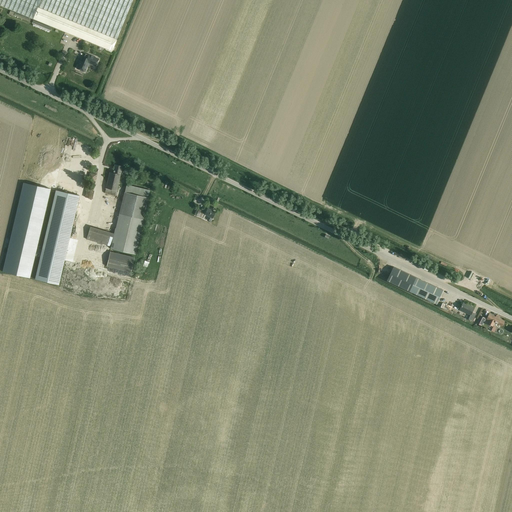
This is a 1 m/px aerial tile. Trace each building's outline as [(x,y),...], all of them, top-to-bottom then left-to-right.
[(0,0),(0,5),(33,19),(40,0),(0,0)] [(40,0),(33,19),(100,47),(104,49),(112,52),(133,0),(40,0)] [(15,13),(13,17),(16,18),(17,18),(29,23),(31,19),(15,13)] [(33,20),(32,23),(50,31),(51,28),(33,20)] [(95,66),(98,59),(85,54),(84,58),(82,57),(77,69),(81,71),(80,71),(81,71),(83,72),(84,72),(85,72),(88,63),(95,66)] [(109,172),(105,194),(115,196),(118,183),(122,167),(115,165),(114,167),(113,173),(109,172)] [(23,183),(3,272),(30,278),(35,254),(37,248),(50,189),(23,183)] [(87,189),(85,197),(92,199),(94,191),(93,191),(88,190),(87,189)] [(59,286),(65,257),(70,238),(80,196),(56,191),(42,250),(40,255),(35,280),(59,286)] [(135,254),(146,203),(148,198),(124,192),(123,198),(111,249),(135,254)] [(207,208),(204,215),(208,217),(206,220),(210,222),(215,212),(207,208)] [(90,227),(86,239),(110,246),(113,234),(90,227)] [(110,251),(106,267),(131,273),(134,257),(110,251)] [(388,278),(387,280),(436,304),(437,304),(442,294),(443,292),(443,290),(429,284),(416,277),(395,267),(394,267),(389,277),(388,278)] [(463,302),(460,310),(470,315),(468,319),(469,319),(473,321),(476,314),(472,312),(474,307),(473,307),(464,302),(463,302)] [(489,314),(486,319),(489,321),(488,324),(493,326),(494,323),(501,326),(504,321),(489,314)] [(480,316),(476,323),(481,325),(485,318),(480,316)]
